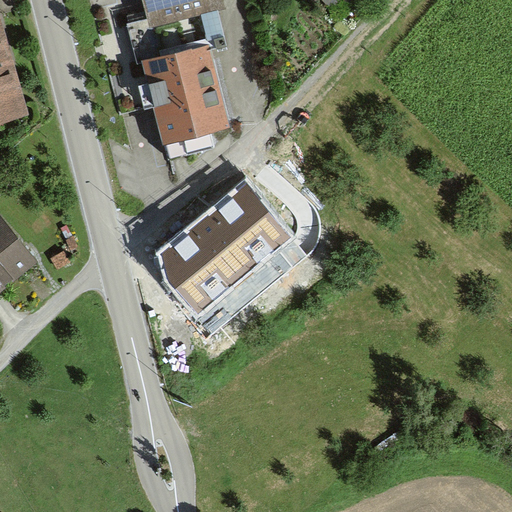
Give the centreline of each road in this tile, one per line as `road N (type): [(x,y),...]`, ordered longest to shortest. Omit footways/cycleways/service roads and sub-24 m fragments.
road 1 (tertiary): [(48,0),(175,511)]
road 2 (track): [(111,252),(0,357)]
road 3 (track): [(344,42),(255,131)]
